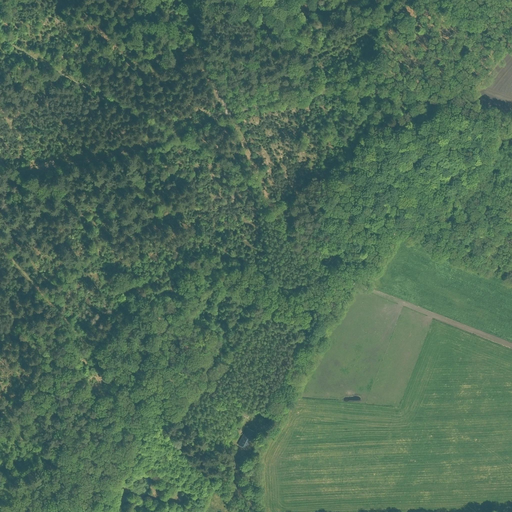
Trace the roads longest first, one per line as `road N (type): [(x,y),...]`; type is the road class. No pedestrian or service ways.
road 1 (track): [(0,476),(34,467),(60,448),(212,257),(231,256),(282,289),(324,277)]
road 2 (track): [(272,408),(362,251)]
road 3 (track): [(362,251),(442,96)]
